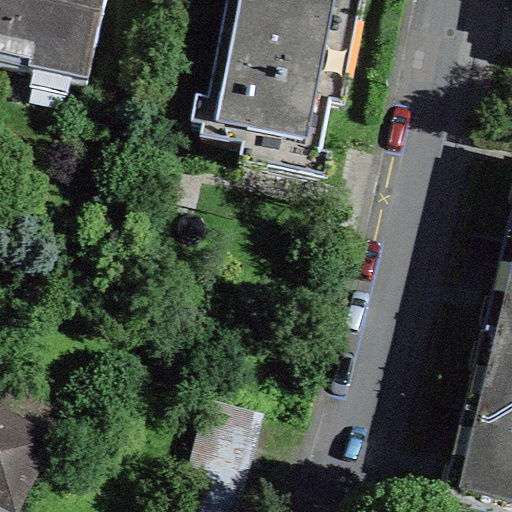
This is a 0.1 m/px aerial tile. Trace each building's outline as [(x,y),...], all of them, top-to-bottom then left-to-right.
[(0,0),(0,67),(87,87),(106,0),(0,0)] [(228,0),(201,145),(318,168),(322,147),(351,0),(228,0)] [(484,338),(511,344),(511,218),(502,259),(484,338)] [(511,511),(511,344),(484,338),(462,427),(443,509),(456,511),(511,511)] [(238,493),(259,414),(208,400),(186,480),(238,493)] [(0,503),(14,511),(48,446),(0,420),(0,503)] [(233,511),(238,493),(186,480),(178,511),(233,511)]
